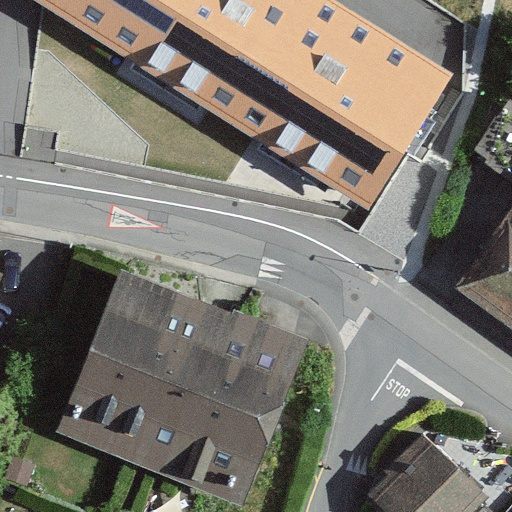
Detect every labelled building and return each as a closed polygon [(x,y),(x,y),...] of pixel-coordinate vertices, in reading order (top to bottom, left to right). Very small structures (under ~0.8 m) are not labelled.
[(36,0),(33,5),(359,218),(454,75),(338,0),(36,0)] [(482,145),(511,162),(511,95),(482,145)] [(511,208),(457,282),(511,323),(511,208)] [(300,349),(121,278),(59,432),(238,503),(300,349)] [(510,511),(410,422),(356,482),(390,511),(510,511)]
